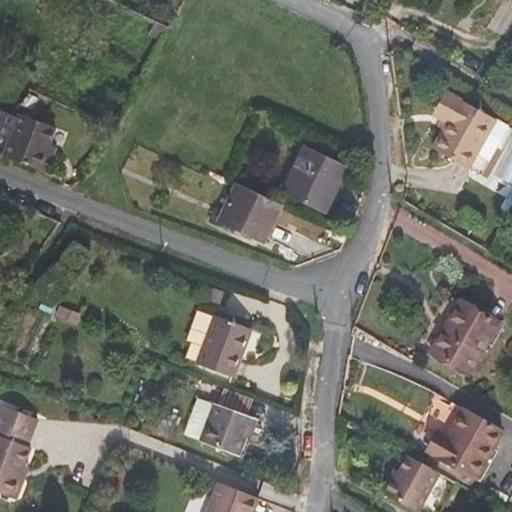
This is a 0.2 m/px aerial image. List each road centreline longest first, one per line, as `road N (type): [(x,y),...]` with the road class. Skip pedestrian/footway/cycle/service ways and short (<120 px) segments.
road 1 (residential): [(0,176),(335,300)]
road 2 (residential): [(335,300),(380,178),(368,58),(352,33),(285,0)]
road 3 (residential): [(310,511),(314,406),(335,300)]
